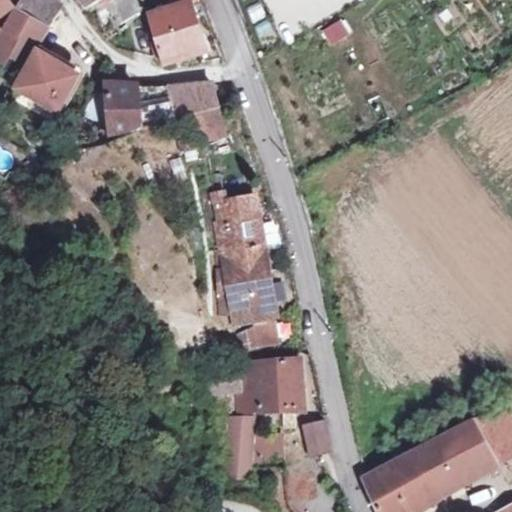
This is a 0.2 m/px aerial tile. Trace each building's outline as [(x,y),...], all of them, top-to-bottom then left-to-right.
[(64,8),(51,0),(38,0),(29,17),(51,31),(61,14),(64,8)] [(81,0),(89,9),(104,0),(115,0),(116,0),(111,4),(126,25),(147,10),(141,0),(81,0)] [(188,0),(174,0),(177,7),(151,18),(165,67),(204,53),(188,0)] [(0,1),(0,19),(8,12),(0,1)] [(18,11),(7,32),(18,39),(10,51),(0,45),(0,63),(7,68),(11,61),(24,68),(36,46),(41,49),(44,44),(52,50),(72,24),(61,14),(51,31),(29,17),(18,11)] [(332,42),(347,35),(340,22),(325,30),(332,42)] [(18,39),(7,32),(0,45),(10,51),(18,39)] [(78,76),(40,53),(20,88),(59,111),(78,76)] [(110,87),(116,144),(147,133),(180,122),(219,111),(214,88),(110,87)] [(240,325),(276,317),(258,207),(225,213),(240,325)] [(259,344),(297,341),(297,324),(293,320),(258,325),(259,344)] [(307,413),(302,364),(257,368),(256,365),(238,367),(241,396),(256,395),(257,414),(283,414),(283,431),(296,429),(296,414),(307,413)] [(219,396),(241,396),(238,367),(217,373),(219,396)] [(501,469),(511,462),(511,413),(508,406),(476,423),(501,469)] [(252,462),(284,463),(285,433),(257,432),(257,416),(226,416),(226,478),(252,478),(252,462)] [(312,458),(332,453),(333,450),(326,420),(305,427),(312,458)] [(422,511),(501,469),(476,423),(418,453),(367,481),(368,484),(381,511),(422,511)]
